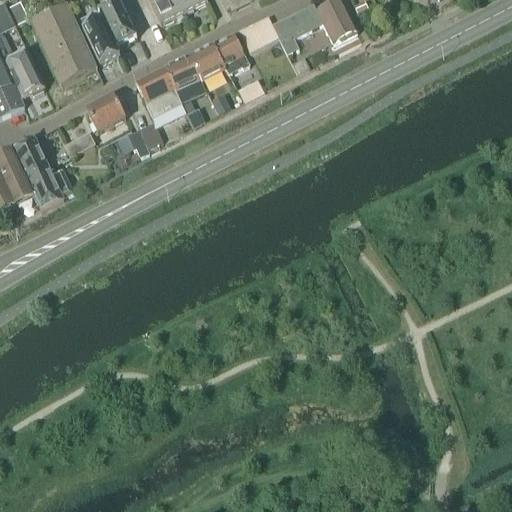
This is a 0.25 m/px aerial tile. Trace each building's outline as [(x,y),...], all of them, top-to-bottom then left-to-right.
[(2,0),(0,0),(0,58),(0,59),(5,70),(9,80),(14,91),(19,101),(29,96),(31,99),(43,94),(41,91),(43,90),(27,53),(11,60),(7,50),(10,49),(4,34),(2,36),(0,31),(0,29),(11,24),(6,13),(2,0)] [(182,19),(173,0),(145,0),(160,30),(182,19)] [(173,0),(182,19),(207,7),(203,0),(173,0)] [(219,0),(227,17),(256,3),(254,0),(219,0)] [(296,17),(306,37),(316,32),(317,33),(332,26),(326,15),(332,11),(331,9),(327,2),(296,17)] [(332,26),(317,33),(319,37),(326,34),(333,48),(356,37),(340,5),(331,9),(332,11),(326,15),(332,26)] [(115,52),(136,42),(118,6),(97,15),(115,52)] [(14,30),(28,24),(20,7),(6,13),(14,30)] [(61,93),(96,74),(67,11),(31,27),(61,93)] [(99,70),(119,60),(115,52),(97,15),(77,25),(99,70)] [(306,37),(296,17),(283,24),(293,44),(293,43),(306,37)] [(249,58),(278,44),(271,29),(267,22),(238,36),(249,58)] [(282,51),(294,45),(293,43),(293,44),(283,24),(271,29),(278,44),(282,51)] [(250,72),(243,60),(233,39),(212,50),(225,74),(228,79),(241,72),(243,75),(250,72)] [(294,45),(282,51),(286,59),(298,53),(294,45)] [(225,74),(212,50),(189,62),(188,63),(200,85),(201,87),(225,74)] [(200,85),(188,63),(164,73),(163,74),(175,97),(176,96),(200,85)] [(5,70),(0,71),(0,84),(9,80),(5,70)] [(175,97),(163,74),(135,88),(154,124),(182,109),(176,96),(175,97)] [(9,80),(0,84),(0,96),(14,91),(9,80)] [(237,98),(245,112),(265,102),(258,87),(237,98)] [(14,91),(0,96),(0,109),(19,101),(14,91)] [(19,101),(0,109),(0,122),(23,112),(19,101)] [(125,123),(113,101),(86,115),(98,137),(125,123)] [(154,131),(140,137),(150,160),(164,154),(154,131)] [(145,150),(138,136),(128,141),(135,155),(145,150)] [(89,137),(77,144),(83,155),(95,149),(89,137)] [(23,182),(26,186),(48,174),(33,144),(11,155),(23,182)] [(70,162),(83,155),(77,144),(64,151),(70,162)] [(0,160),(0,181),(14,210),(33,201),(26,186),(23,182),(11,155),(0,160)] [(26,186),(33,201),(40,216),(64,205),(63,204),(74,198),(62,176),(52,181),(48,174),(26,186)] [(0,216),(14,210),(0,181),(0,216)]
